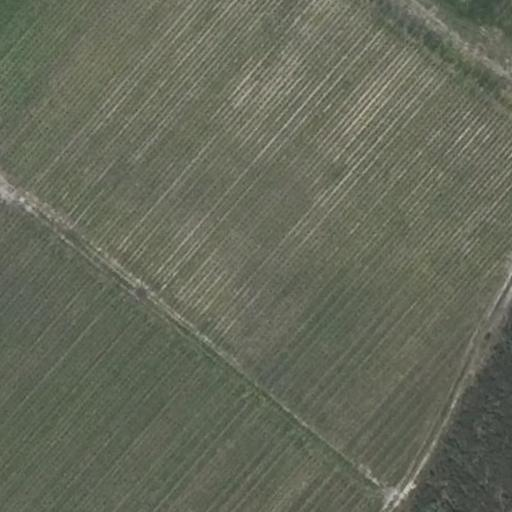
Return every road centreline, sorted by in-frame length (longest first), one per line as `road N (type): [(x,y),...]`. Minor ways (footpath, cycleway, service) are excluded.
road 1 (track): [(0,170),(407,501)]
road 2 (track): [(511,297),(399,511)]
road 3 (track): [(409,0),(511,78)]
